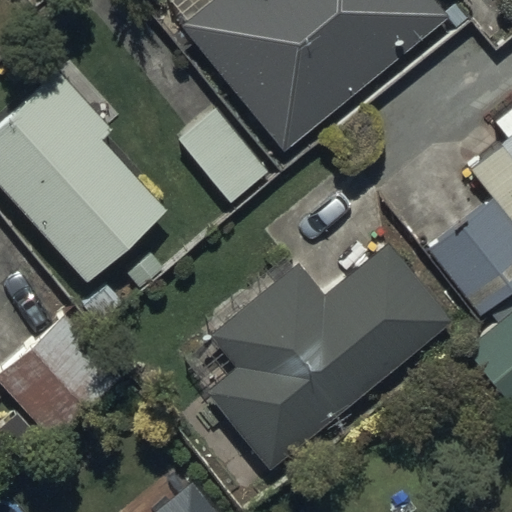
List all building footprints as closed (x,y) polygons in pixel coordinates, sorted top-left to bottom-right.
[(442,4),(439,0),(191,0),(178,11),(281,136),(442,4)] [(56,56),(0,104),(0,173),(82,268),(163,197),(100,125),(109,117),(56,56)] [(511,81),(508,85),(511,89),(511,90),(488,111),(502,128),(466,158),(487,183),(421,238),(483,311),(460,330),(511,391),(511,81)] [(215,92),(173,124),(223,189),(265,157),(215,92)] [(441,309),(378,231),(318,278),(294,248),(202,321),(229,354),(202,376),(262,451),(441,309)] [(117,356),(65,301),(0,360),(0,370),(48,421),(117,356)]
